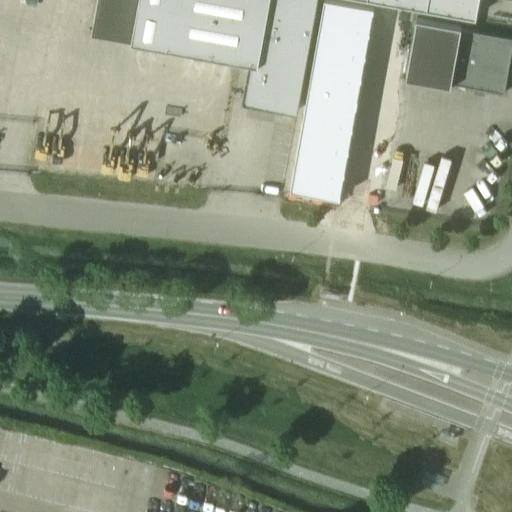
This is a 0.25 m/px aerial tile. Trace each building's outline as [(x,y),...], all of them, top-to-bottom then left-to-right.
[(97,0),(92,32),(131,39),(138,0),(97,0)] [(316,0),(170,0),(162,45),(258,62),(251,98),(294,105),(293,110),(297,111),(316,0)] [(373,6),(339,0),(322,0),(319,22),(369,30),(373,6)] [(385,0),(476,16),(478,0),(385,0)] [(504,93),(511,49),(511,37),(461,29),(461,26),(416,18),(406,78),(451,86),(451,84),(504,93)] [(315,45),(364,54),(369,30),(319,22),(315,45)] [(364,54),(315,45),(311,69),(360,78),(364,54)] [(307,93),(356,101),(360,78),(311,69),(307,93)] [(303,116),(352,125),(356,101),(307,93),(303,116)] [(298,140),(348,149),(352,125),(303,116),(298,140)] [(294,164),(344,172),(348,149),(298,140),(294,164)] [(420,206),(429,154),(393,147),(392,154),(411,158),(424,161),(418,194),(397,190),(395,202),(420,206)] [(290,188),(339,197),(344,172),(294,164),(290,188)] [(391,191),(384,189),(381,203),(388,205),(391,191)] [(342,294),(321,290),(320,297),(340,301),(342,294)] [(456,437),(442,433),(440,440),(454,444),(456,437)]
